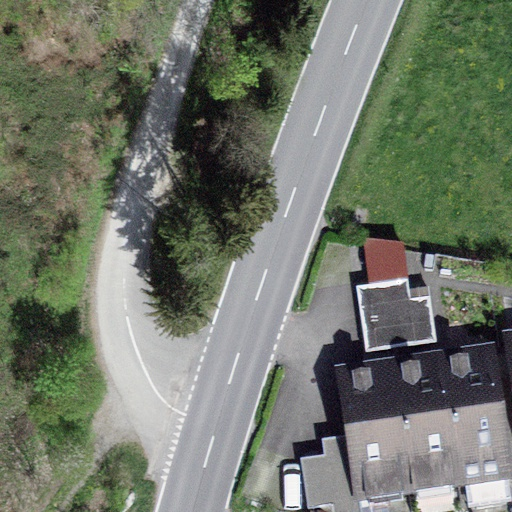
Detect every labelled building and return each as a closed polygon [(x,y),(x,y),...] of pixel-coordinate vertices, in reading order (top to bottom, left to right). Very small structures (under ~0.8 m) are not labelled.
[(363,358),(435,348),(429,304),(407,307),(404,288),(354,295),(363,358)] [(505,468),(511,466),(511,350),(508,352),(511,379),(511,425),(499,427),(505,468)] [(490,363),(440,371),(457,485),(464,484),(467,505),(510,499),(505,468),(499,427),(511,425),(511,382),(493,385),(490,363)] [(457,485),(440,371),(391,379),(408,492),(457,485)] [(408,492),(391,379),(339,386),(350,459),(358,511),(385,511),(383,496),(408,492)] [(358,511),(350,459),(299,467),(305,511),(358,511)]
